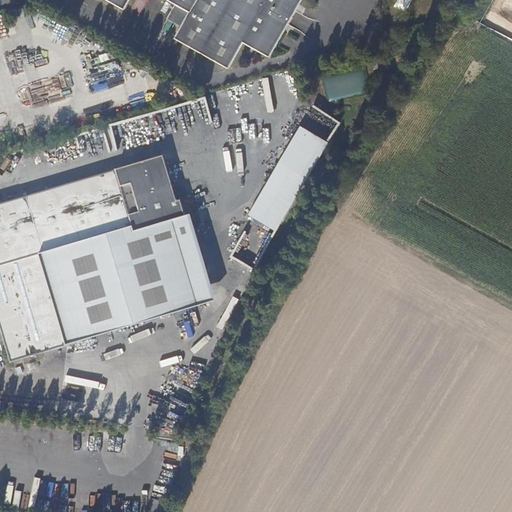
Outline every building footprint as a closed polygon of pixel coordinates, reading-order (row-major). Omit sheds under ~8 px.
[(127,0),(102,0),(121,11),(127,0)] [(267,59),(299,0),(162,0),(188,14),(174,40),(225,69),(241,44),(267,59)] [(336,100),(367,92),(361,71),(330,78),(336,100)] [(70,74),(58,78),(63,92),(60,93),(63,103),(78,97),(70,74)] [(109,234),(125,229),(133,227),(135,232),(143,230),(154,227),(164,224),(176,220),(177,225),(188,222),(185,211),(181,200),(178,201),(176,197),(175,192),(171,179),(169,172),(166,161),(164,156),(152,159),(147,161),(131,165),(126,167),(114,171),(109,172),(94,176),(90,178),(74,182),(61,186),(57,187),(47,190),(44,191),(33,194),(26,197),(17,199),(12,201),(0,204),(0,324),(3,335),(8,350),(11,362),(33,356),(55,349),(68,346),(67,345),(51,290),(41,254),(56,250),(73,245),(82,242),(101,237),(109,234)] [(211,298),(208,290),(202,269),(199,260),(192,235),(188,222),(177,225),(176,220),(164,224),(154,227),(143,230),(135,232),(133,227),(125,229),(109,234),(101,237),(82,242),(73,245),(56,250),(41,254),(51,290),(67,345),(76,343),(113,332),(152,320),(179,312),(200,306),(212,303),(211,298)]
